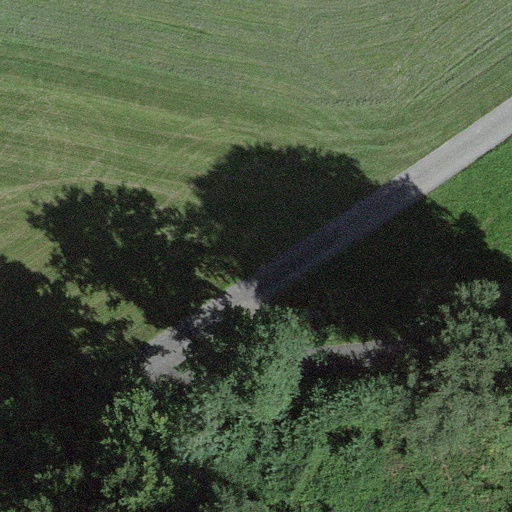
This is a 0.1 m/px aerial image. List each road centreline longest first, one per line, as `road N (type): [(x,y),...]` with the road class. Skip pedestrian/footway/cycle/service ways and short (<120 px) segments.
road 1 (unclassified): [(121,380),(511,121)]
road 2 (unclassified): [(121,380),(428,353),(511,357)]
road 3 (track): [(203,511),(121,380)]
road 4 (unclassified): [(0,459),(121,380)]
